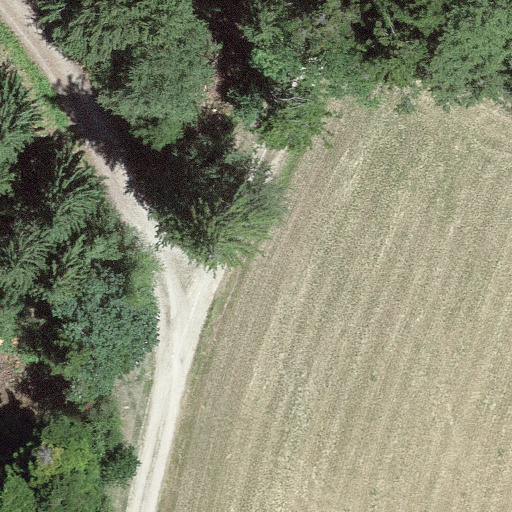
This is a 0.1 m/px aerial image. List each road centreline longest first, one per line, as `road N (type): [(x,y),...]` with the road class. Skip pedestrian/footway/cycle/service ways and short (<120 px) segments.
road 1 (track): [(160,511),(205,294),(11,0)]
road 2 (track): [(342,0),(205,294)]
